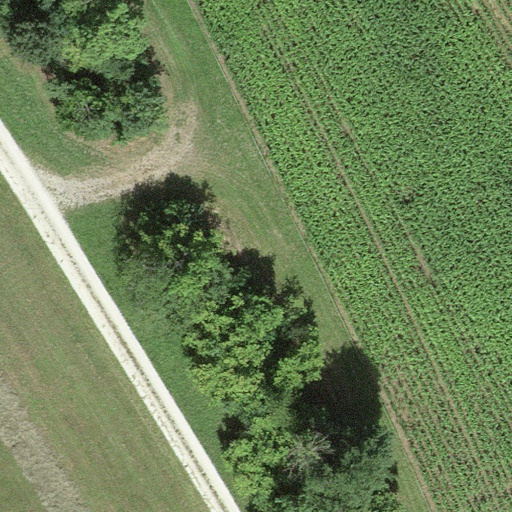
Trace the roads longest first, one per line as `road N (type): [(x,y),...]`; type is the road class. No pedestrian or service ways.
road 1 (track): [(212,511),(0,155)]
road 2 (track): [(30,205),(98,188),(212,101)]
